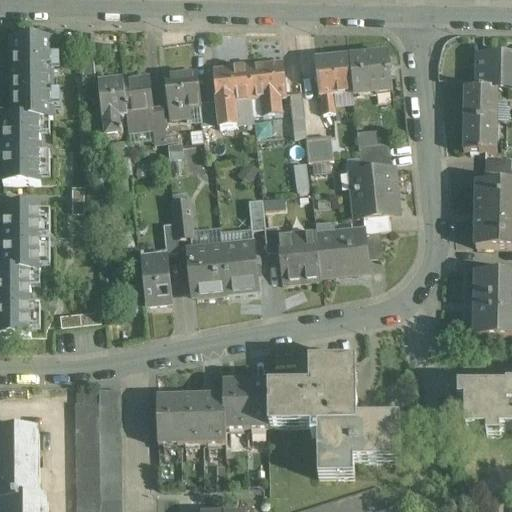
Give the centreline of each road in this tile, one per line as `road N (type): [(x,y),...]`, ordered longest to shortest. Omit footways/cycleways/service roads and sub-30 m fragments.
road 1 (residential): [(419,11),(436,240),(406,306),(94,368),(0,375)]
road 2 (residential): [(419,11),(0,3)]
